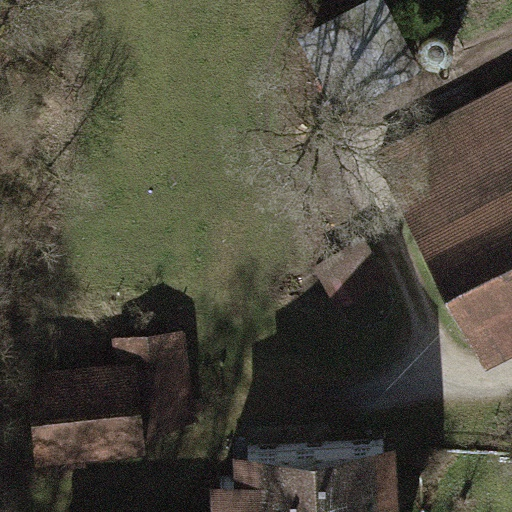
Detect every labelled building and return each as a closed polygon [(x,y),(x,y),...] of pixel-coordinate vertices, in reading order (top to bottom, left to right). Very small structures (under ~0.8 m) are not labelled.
[(388,0),(385,0),(304,44),(347,124),(431,79),(388,0)] [(511,92),(386,160),(501,375),(511,368),(511,92)] [(369,246),(319,273),(341,314),(391,287),(369,246)] [(31,380),(40,468),(152,457),(149,433),(193,429),(184,337),(114,344),(116,371),(31,380)] [(412,511),(411,445),(326,447),(326,432),(250,434),(252,485),(220,485),(221,511),(412,511)]
